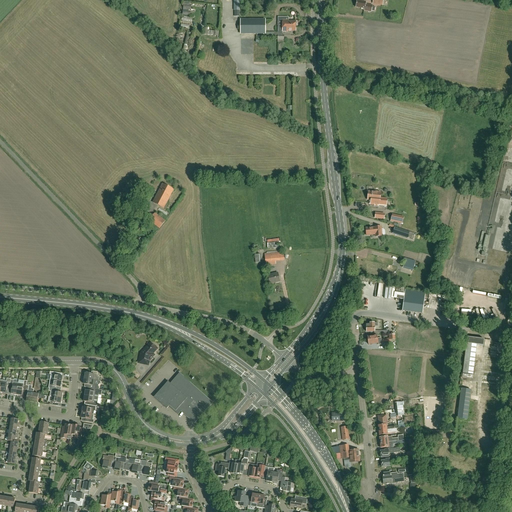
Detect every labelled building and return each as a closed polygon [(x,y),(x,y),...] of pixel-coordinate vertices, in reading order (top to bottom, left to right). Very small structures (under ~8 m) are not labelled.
[(371,12),(372,11),(374,12),(375,7),(372,7),(372,6),(366,5),(366,2),(357,1),(356,8),(364,9),(364,11),(371,12)] [(265,20),(241,20),(241,34),(265,34),(265,20)] [(164,209),(174,190),(163,184),(153,203),(164,209)] [(387,199),(380,198),(380,193),(379,193),(379,192),(375,192),(369,192),(368,200),(371,200),(371,205),(374,205),(374,206),(379,206),(379,205),(386,206),(387,199)] [(461,199),(459,206),(469,208),(471,198),(467,197),(466,200),(461,199)] [(137,211),(125,201),(121,205),(133,216),(137,211)] [(400,224),(401,213),(393,212),(391,223),(400,224)] [(166,221),(155,213),(149,221),(160,229),(166,221)] [(375,228),(366,228),(366,236),(375,235),(376,237),(382,236),(381,227),(375,228)] [(406,231),(395,227),(393,234),(404,238),(406,231)] [(451,240),(446,266),(451,267),(456,241),(451,240)] [(284,260),(284,253),(264,254),(266,265),(272,265),(272,262),(284,260)] [(270,284),(280,282),(278,273),(268,275),(270,284)] [(425,294),(405,291),(403,311),(422,314),(424,299),(430,300),(431,294),(425,294)] [(370,324),(367,325),(366,325),(367,332),(374,332),(375,332),(375,331),(375,326),(378,326),(378,323),(370,323),(370,324)] [(463,374),(473,375),(476,345),(483,346),(484,340),(467,337),(463,374)] [(140,358),(139,363),(148,365),(149,361),(154,355),(153,354),(157,349),(151,343),(141,354),(142,355),(140,358)] [(99,377),(97,377),(98,372),(97,372),(92,371),(91,374),(85,373),(84,379),(96,381),(98,381),(99,377)] [(53,381),(62,382),(62,377),(58,376),(58,373),(50,372),(49,375),(48,374),(47,380),(53,381)] [(178,408),(195,389),(179,375),(171,384),(168,381),(154,397),(167,409),(169,406),(176,411),(178,408)] [(7,389),(9,389),(11,380),(11,379),(3,378),(2,382),(0,392),(6,393),(7,389)] [(16,395),(18,383),(19,380),(13,379),(13,381),(11,380),(9,389),(12,389),(11,394),(16,395)] [(96,385),(96,381),(84,379),(83,380),(83,382),(84,383),(83,384),(89,385),(89,388),(93,389),(99,390),(99,389),(98,387),(98,386),(97,385),(96,385)] [(61,387),(62,382),(53,381),(52,386),(50,386),(49,388),(56,389),(56,387),(61,387)] [(22,396),(23,391),(25,392),(27,382),(24,382),(24,384),(18,383),(16,395),(22,396)] [(33,393),(34,389),(31,389),(32,386),(29,385),(29,386),(28,386),(28,383),(27,382),(25,392),(28,392),(26,401),(32,402),(33,393)] [(62,398),(63,393),(55,392),(56,389),(49,388),(49,391),(51,391),(50,397),(62,398)] [(102,390),(98,390),(99,390),(93,389),(92,391),(86,390),(85,396),(98,398),(99,395),(101,395),(102,390)] [(194,422),(211,403),(195,389),(178,408),(194,422)] [(458,419),(468,420),(472,390),(462,389),(458,419)] [(37,403),(38,398),(41,399),(42,392),(39,392),(38,394),(33,393),(32,402),(37,403)] [(97,404),(98,398),(85,396),(84,402),(90,403),(90,405),(96,406),(96,404),(97,404)] [(61,404),(62,398),(50,397),(49,402),(50,402),(50,405),(56,406),(56,403),(61,404)] [(404,415),(403,405),(404,405),(404,403),(403,403),(402,402),(397,403),(397,405),(395,406),(396,416),(404,415)] [(95,411),(95,409),(96,406),(90,405),(88,405),(88,408),(83,407),(83,408),(81,409),(81,411),(82,412),(82,413),(91,414),(92,411),(94,412),(95,411)] [(347,421),(347,412),(331,413),(331,422),(347,421)] [(93,420),(94,416),(93,415),(91,414),(82,413),(80,414),(80,416),(81,417),(81,418),(86,419),(86,422),(93,423),(94,420),(93,420)] [(392,429),(392,427),(391,427),(390,427),(390,426),(387,427),(386,416),(378,416),(379,425),(378,426),(379,431),(392,429)] [(62,432),(61,438),(67,439),(68,435),(71,435),(71,434),(73,426),(69,426),(66,425),(65,427),(62,427),(62,432)] [(73,426),(71,434),(75,435),(74,439),(78,439),(77,440),(78,444),(79,444),(79,445),(83,440),(81,440),(81,434),(82,430),(79,429),(80,426),(73,425),(73,426)] [(349,440),(347,427),(341,427),(342,441),(349,440)] [(339,445),(340,453),(340,458),(349,457),(349,454),(353,454),(353,456),(359,455),(359,449),(349,450),(348,445),(339,445)] [(389,457),(389,454),(400,452),(400,448),(385,450),(385,451),(380,451),(381,458),(389,457)] [(123,470),(126,470),(127,461),(126,461),(126,458),(120,457),(121,455),(116,454),(115,459),(115,463),(116,463),(115,469),(114,470),(120,471),(120,469),(123,469),(123,470)] [(360,460),(359,455),(353,456),(353,454),(349,454),(349,457),(350,461),(345,461),(345,468),(351,468),(351,461),(360,460)] [(115,459),(114,459),(114,456),(108,455),(108,456),(103,456),(102,461),(104,461),(102,468),(108,469),(108,467),(111,467),(111,468),(115,469),(116,463),(115,463),(115,459)] [(177,465),(178,460),(166,458),(165,462),(168,463),(167,467),(178,469),(179,465),(177,465)] [(381,461),(382,467),(390,466),(390,462),(394,461),(393,458),(386,459),(386,460),(381,461)] [(140,463),(140,460),(129,459),(129,461),(127,461),(126,470),(129,471),(129,470),(132,470),(132,473),(137,474),(137,472),(138,466),(139,467),(140,463)] [(243,474),(243,470),(246,471),(246,470),(247,464),(248,459),(244,459),(242,460),(241,464),(238,464),(238,465),(237,474),(243,474)] [(151,469),(152,464),(147,463),(148,462),(141,461),(141,463),(140,463),(139,467),(138,466),(137,472),(141,473),(141,472),(144,472),(144,475),(149,476),(150,468),(151,469)] [(98,477),(98,472),(91,471),(91,470),(93,467),(88,462),(84,467),(86,469),(85,474),(84,474),(83,480),(84,480),(84,481),(84,482),(91,483),(95,484),(96,480),(95,480),(95,477),(98,477)] [(237,474),(238,465),(232,464),(233,463),(232,462),(229,462),(228,469),(231,469),(230,474),(237,475),(237,474)] [(224,477),(225,468),(228,469),(229,464),(221,463),(221,465),(216,464),(215,470),(219,471),(218,476),(224,477)] [(254,478),(256,469),(256,466),(250,465),(250,464),(247,464),(246,470),(249,470),(248,476),(249,477),(250,478),(254,478)] [(260,478),(261,472),(264,473),(265,467),(265,466),(257,465),(257,469),(256,469),(254,478),(259,479),(259,478),(260,478)] [(175,477),(176,472),(177,472),(178,469),(167,467),(166,473),(168,473),(167,476),(175,477)] [(272,482),(273,473),(274,468),(268,468),(265,467),(264,473),(264,474),(267,475),(266,481),(272,482)] [(277,483),(278,476),(282,477),(283,471),(277,470),(276,473),(273,473),(272,482),(274,483),(273,484),(277,484),(277,483)] [(183,485),(182,485),(183,479),(170,477),(169,480),(170,480),(169,486),(174,487),(183,488),(183,485)] [(290,492),(290,488),(294,488),(294,484),(288,483),(288,478),(282,477),(281,484),(284,484),(283,491),(290,492)] [(88,491),(88,488),(90,488),(91,483),(84,482),(84,481),(79,480),(78,485),(77,485),(76,491),(77,491),(77,492),(77,493),(84,495),(85,495),(88,495),(89,491),(88,491)] [(158,493),(159,487),(158,486),(158,484),(155,483),(151,482),(150,488),(148,487),(148,491),(158,493)] [(187,494),(188,489),(183,488),(174,487),(173,490),(178,491),(177,496),(180,497),(188,498),(188,495),(187,494)] [(110,503),(119,505),(122,491),(118,490),(117,492),(112,491),(112,492),(112,494),(111,501),(110,503)] [(245,493),(242,492),(242,491),(237,490),(237,493),(238,494),(237,497),(236,497),(235,502),(241,502),(240,506),(246,507),(248,500),(244,500),(245,493)] [(71,491),(69,502),(70,502),(70,503),(70,505),(77,506),(78,506),(81,506),(81,502),(82,503),(83,501),(83,500),(84,500),(85,495),(84,495),(77,493),(77,492),(71,491)] [(129,504),(130,497),(131,495),(125,494),(126,491),(122,491),(119,505),(128,506),(129,504)] [(164,502),(165,498),(162,497),(162,494),(152,492),(151,496),(153,496),(152,501),(155,502),(166,504),(167,504),(168,502),(164,502)] [(110,503),(111,501),(112,494),(108,493),(107,496),(102,495),(100,505),(106,506),(105,508),(109,509),(110,503)] [(257,504),(259,495),(252,494),(251,500),(249,499),(248,506),(257,507),(257,504)] [(264,502),(265,496),(259,495),(257,504),(257,507),(265,509),(266,502),(264,502)] [(138,510),(139,501),(134,500),(134,498),(130,497),(129,504),(128,506),(128,511),(132,511),(132,509),(138,510)] [(191,504),(192,499),(188,498),(180,497),(179,502),(182,503),(182,506),(183,506),(192,508),(193,504),(191,504)] [(299,500),(292,499),(290,507),(301,508),(301,504),(306,505),(307,498),(300,497),(299,500)] [(77,511),(78,506),(77,506),(70,505),(70,503),(64,502),(63,507),(62,507),(61,511),(74,511),(75,511),(76,511),(77,511)] [(161,511),(167,511),(168,507),(165,507),(166,504),(155,502),(154,506),(156,506),(155,511),(161,511)]
